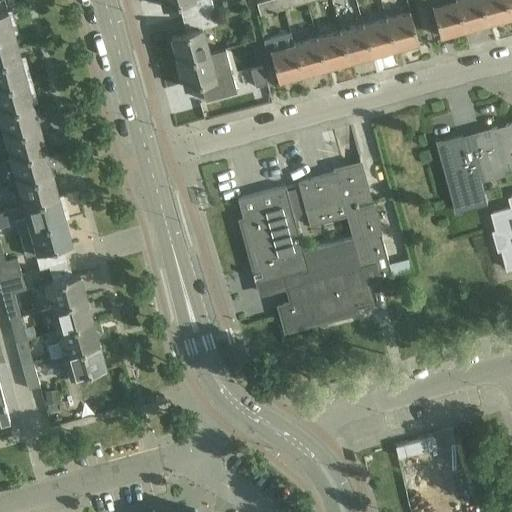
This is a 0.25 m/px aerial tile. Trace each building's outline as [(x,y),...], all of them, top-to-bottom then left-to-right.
[(161,0),(163,8),(179,4),(183,18),(213,10),(210,0),(161,0)] [(260,15),(284,8),(285,8),(282,0),(272,0),(258,4),(260,15)] [(465,30),(456,0),(422,0),(429,25),(436,23),(440,37),(441,36),(441,35),(464,29),(464,30),(465,30)] [(488,24),(481,0),(456,0),(465,30),(465,29),(474,26),(477,31),(488,26),(487,24),(488,24)] [(511,17),(506,0),(481,0),(488,24),(488,22),(497,20),(500,25),(511,20),(510,17),(511,17)] [(218,25),(213,10),(183,18),(187,33),(171,38),(178,63),(209,54),(202,29),(218,25)] [(0,13),(0,38),(15,35),(8,11),(0,13)] [(410,11),(387,18),(395,49),(396,49),(396,48),(405,45),(407,50),(418,45),(418,43),(419,42),(410,11)] [(395,49),(387,18),(364,24),(372,55),(373,55),(373,54),(382,52),(384,57),(395,51),(395,49)] [(372,55),(364,24),(340,31),(349,62),(350,62),(349,60),(371,54),(372,56),(372,55)] [(303,75),(294,43),(291,31),(263,38),(267,51),(270,50),(278,81),(280,81),(279,80),(283,79),(302,74),(302,75),(303,75)] [(349,62),(340,31),(317,37),(326,68),(327,68),(326,67),(336,64),(338,70),(349,64),(348,62),(349,62)] [(0,63),(21,58),(15,35),(0,38),(0,63)] [(326,68),(317,37),(294,43),(303,75),(303,74),(303,73),(312,71),(315,76),(326,71),(325,68),(326,68)] [(212,68),(209,54),(178,63),(185,88),(201,84),(205,100),(236,92),(231,75),(224,78),(220,66),(212,68)] [(26,57),(21,58),(0,63),(0,88),(27,81),(25,72),(29,71),(26,57)] [(262,67),(251,70),(255,87),(267,84),(262,67)] [(36,94),(32,79),(27,81),(0,88),(0,113),(34,104),(31,95),(36,94)] [(40,128),(34,104),(0,113),(0,120),(5,137),(40,128)] [(511,172),(511,123),(508,125),(509,122),(508,122),(503,131),(498,128),(464,137),(463,135),(439,142),(458,214),(489,205),(482,181),(511,172)] [(46,151),(40,128),(5,137),(11,160),(46,151)] [(53,174),(46,151),(11,160),(17,184),(53,174)] [(372,202),(361,165),(345,169),(333,173),(310,179),(298,183),(305,208),(332,201),(336,213),(349,210),(356,239),(363,265),(369,263),(374,281),(393,275),(372,202)] [(59,197),(59,196),(53,174),(17,184),(24,207),(59,197)] [(303,282),(363,265),(356,239),(316,249),(309,221),(336,213),(332,201),(305,208),(298,183),(285,186),(265,192),(243,197),(238,199),(242,216),(251,249),(251,250),(253,250),(260,277),(264,292),(303,282)] [(63,211),(67,209),(63,195),(59,196),(59,197),(24,207),(27,218),(16,220),(19,232),(48,225),(65,220),(63,211)] [(511,269),(511,197),(511,198),(511,201),(511,208),(494,214),(498,231),(495,232),(500,251),(504,250),(509,270),(511,269)] [(72,244),(65,220),(48,225),(19,232),(26,256),(37,253),(41,268),(68,260),(64,246),(72,244)] [(7,262),(0,238),(0,237),(0,279),(23,273),(19,258),(7,262)] [(366,283),(374,281),(369,263),(363,265),(303,282),(307,298),(283,304),(289,326),(359,307),(361,311),(373,307),(372,303),(366,283)] [(27,288),(23,273),(0,279),(0,283),(3,296),(15,292),(27,288)] [(45,283),(52,307),(87,298),(80,274),(45,283)] [(21,315),(15,292),(3,296),(10,319),(21,315)] [(93,321),(87,298),(52,307),(58,331),(93,321)] [(28,339),(21,315),(10,319),(16,342),(28,339)] [(99,344),(93,321),(58,331),(61,341),(49,344),(53,357),(64,354),(99,344)] [(34,362),(28,339),(16,342),(22,365),(34,362)] [(106,368),(99,344),(64,354),(71,378),(106,368)] [(40,386),(34,362),(22,365),(29,389),(40,386)] [(0,420),(9,418),(0,385),(0,383),(0,420)] [(196,511),(209,511),(205,495),(156,508),(157,511),(190,511),(196,510),(196,511)]
